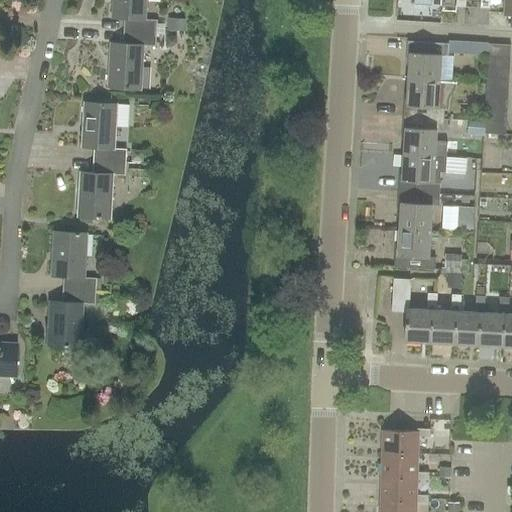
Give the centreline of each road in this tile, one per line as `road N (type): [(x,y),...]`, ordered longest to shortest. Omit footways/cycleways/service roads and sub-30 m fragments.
road 1 (residential): [(333,378),(348,0)]
road 2 (residential): [(0,296),(13,287),(23,131),(54,0)]
road 3 (residential): [(511,387),(333,378)]
road 4 (residential): [(329,511),(333,378)]
